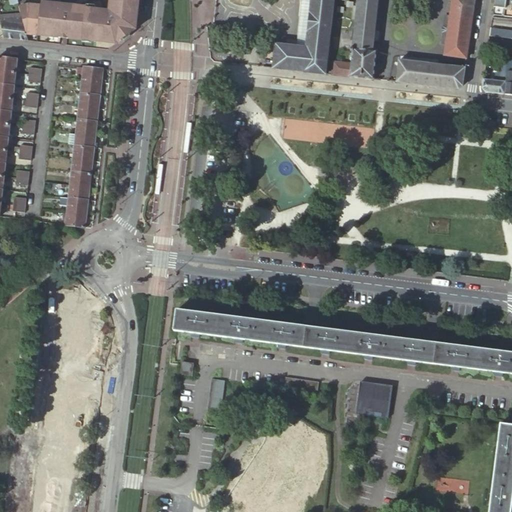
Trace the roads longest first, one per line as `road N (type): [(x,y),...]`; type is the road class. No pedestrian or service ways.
road 1 (unclassified): [(511,302),(180,261)]
road 2 (unclassified): [(180,261),(204,70),(196,0)]
road 3 (residential): [(111,279),(129,339),(108,511)]
road 4 (unclassified): [(112,240),(134,203),(150,59)]
road 5 (unclassified): [(150,59),(0,42)]
